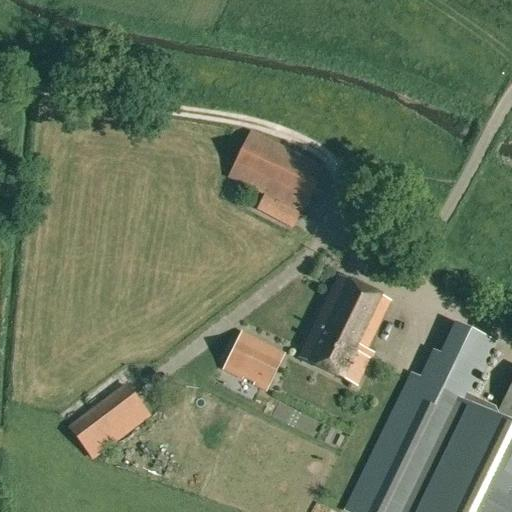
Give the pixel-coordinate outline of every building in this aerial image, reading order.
[(252,134),(230,178),(300,212),(321,168),(252,134)] [(258,209),(293,227),(299,215),(264,197),(258,209)] [(298,359),(356,387),(372,353),(366,350),(390,301),(339,276),(298,359)] [(428,383),(412,375),(346,510),(348,511),(417,511),(471,404),(467,402),(495,344),(456,325),(428,383)] [(223,370),(266,391),(284,354),(241,333),(223,370)] [(511,419),(511,384),(498,412),(511,419)] [(126,386),(70,429),(93,459),(148,416),(126,386)] [(418,511),(511,511),(511,427),(469,407),(418,511)]
